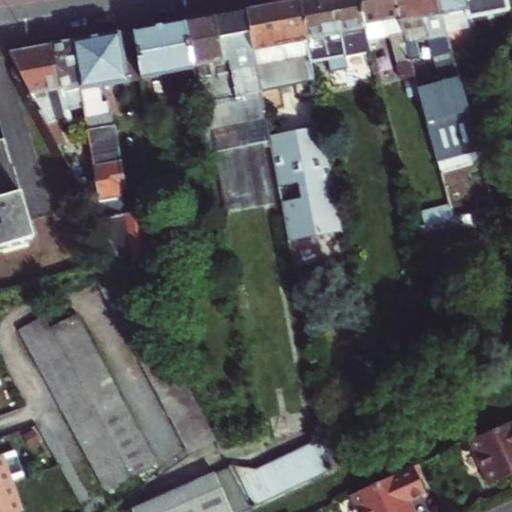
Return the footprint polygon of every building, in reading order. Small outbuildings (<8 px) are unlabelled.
[(304,0),(298,1),(311,63),(373,53),(370,42),(357,0),(304,0)] [(393,38),(402,68),(413,66),(393,0),(357,0),(370,42),(393,38)] [(393,0),(413,66),(413,68),(424,65),(420,47),(427,45),(423,31),(413,0),(393,0)] [(456,60),(445,22),(438,0),(413,0),(423,31),(429,29),(433,43),(441,70),(457,65),(456,60)] [(476,36),(471,20),(465,0),(438,0),(445,22),(451,21),(457,41),(463,40),(476,36)] [(508,12),(505,0),(465,0),(471,20),(508,12)] [(319,102),(311,63),(298,1),(289,3),(277,5),(293,87),(302,86),(302,92),(294,94),(295,99),(299,97),(301,106),(319,102)] [(284,89),(293,87),(277,5),(260,8),(248,10),(264,96),(267,112),(288,109),(284,89)] [(264,96),(248,10),(218,16),(185,22),(195,71),(202,107),(264,96)] [(135,30),(144,81),(156,150),(170,148),(161,97),(178,94),(175,75),(195,71),(185,22),(160,26),(135,30)] [(144,81),(135,30),(121,33),(130,84),(144,81)] [(130,84),(121,33),(97,37),(72,42),(82,92),(130,84)] [(478,43),(476,36),(463,40),(467,56),(480,52),(478,43)] [(82,92),(72,42),(62,43),(51,45),(61,88),(64,102),(69,102),(70,110),(78,108),(79,114),(86,112),(82,92)] [(49,91),(61,88),(51,45),(30,49),(8,53),(46,125),(57,119),(49,91)] [(444,170),(484,159),(457,65),(441,70),(445,83),(420,90),(444,170)] [(293,87),(284,89),(288,109),(298,106),(301,106),(299,97),(295,99),(294,94),(293,87)] [(57,119),(68,116),(64,102),(61,88),(49,91),(57,119)] [(211,156),(273,146),(267,112),(264,96),(202,107),(211,156)] [(267,112),(273,146),(283,202),(304,197),(288,109),(267,112)] [(131,189),(118,117),(88,122),(91,140),(102,193),(103,202),(121,198),(131,189)] [(57,119),(46,125),(57,145),(63,144),(57,119)] [(85,197),(102,193),(91,140),(74,142),(63,144),(57,145),(85,197)] [(273,146),(211,156),(223,217),(284,206),(283,202),(273,146)] [(99,223),(137,217),(131,189),(121,198),(103,202),(102,193),(85,197),(99,223)] [(0,245),(28,238),(34,236),(20,190),(0,195),(0,245)] [(137,217),(99,223),(124,270),(130,280),(175,256),(167,212),(137,217)] [(431,252),(483,234),(476,214),(424,233),(431,252)] [(0,251),(29,243),(28,238),(0,245),(0,251)] [(130,280),(124,270),(95,278),(110,306),(137,294),(130,280)] [(215,438),(137,294),(110,306),(188,452),(215,438)] [(73,314),(49,326),(43,316),(18,329),(104,490),(153,464),(73,314)] [(377,453),(388,448),(381,411),(369,413),(377,453)] [(511,419),(466,441),(486,484),(511,472),(511,419)] [(334,474),(328,443),(303,455),(272,470),(278,501),(316,482),(334,474)] [(0,454),(0,486),(13,482),(25,477),(15,450),(3,454),(3,453),(0,454)] [(426,492),(413,464),(350,492),(359,511),(401,511),(411,508),(407,500),(426,492)] [(139,511),(254,511),(231,468),(139,511)] [(257,478),(231,468),(254,511),(255,511),(270,505),(278,501),(272,470),(257,478)] [(17,511),(24,510),(13,482),(0,486),(0,511),(17,511)]
